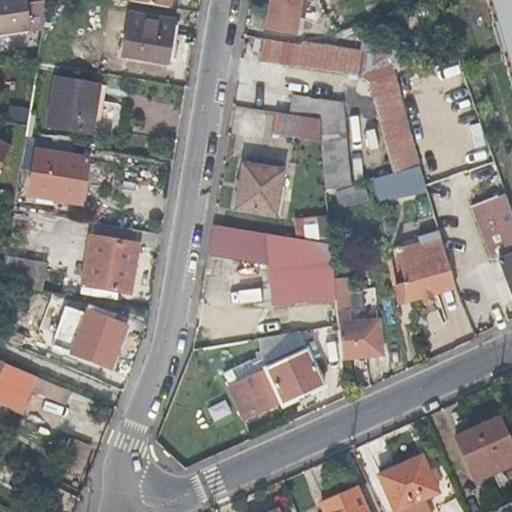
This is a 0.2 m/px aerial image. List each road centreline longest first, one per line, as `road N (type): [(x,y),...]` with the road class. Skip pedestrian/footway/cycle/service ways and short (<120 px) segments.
road 1 (residential): [(114,511),(171,338),(225,0)]
road 2 (residential): [(152,511),(511,348)]
road 3 (unknown): [(495,356),(414,94)]
